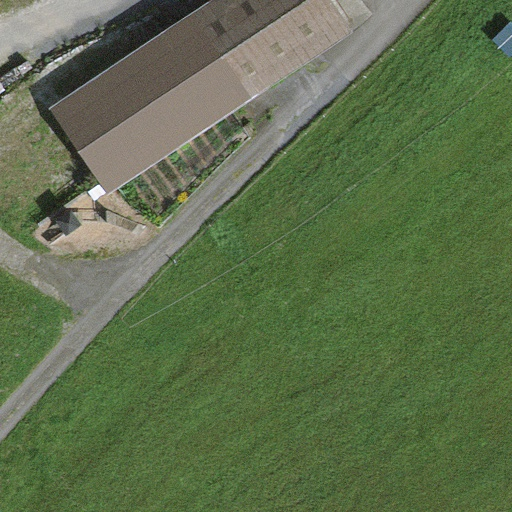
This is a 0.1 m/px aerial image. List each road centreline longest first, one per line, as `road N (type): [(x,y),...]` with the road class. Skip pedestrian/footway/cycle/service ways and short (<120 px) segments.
road 1 (residential): [(410,0),(145,270),(71,285),(0,250)]
road 2 (track): [(145,270),(0,436)]
